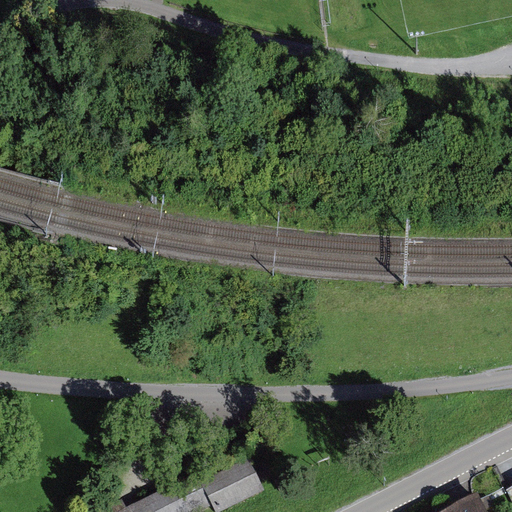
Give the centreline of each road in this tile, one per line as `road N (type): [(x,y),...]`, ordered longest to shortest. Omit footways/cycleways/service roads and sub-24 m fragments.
road 1 (residential): [(0,381),(172,395),(331,395),(511,376)]
road 2 (residential): [(511,439),(369,511)]
